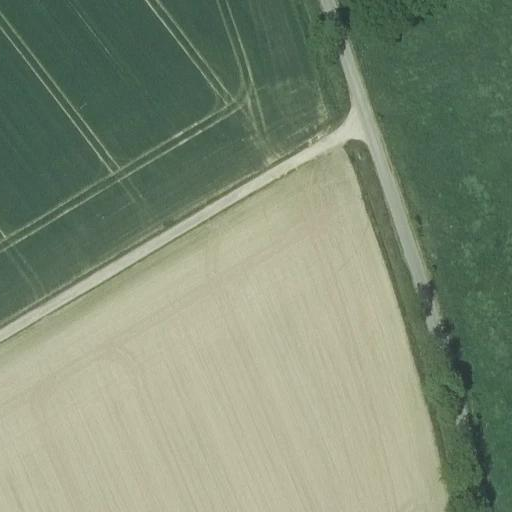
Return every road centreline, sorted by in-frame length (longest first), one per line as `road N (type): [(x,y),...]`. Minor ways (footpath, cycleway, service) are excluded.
road 1 (unclassified): [(481,511),(449,379),(324,0)]
road 2 (track): [(0,352),(367,132)]
